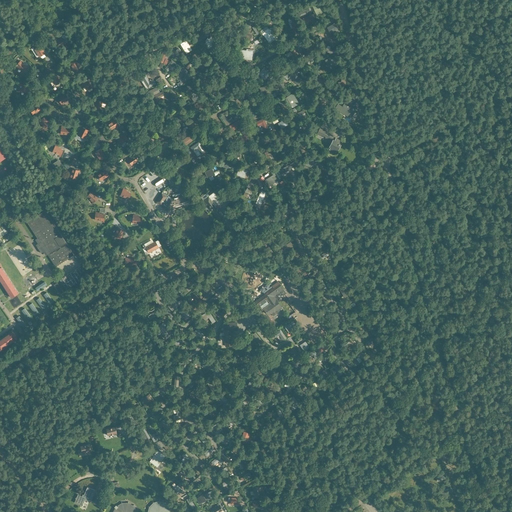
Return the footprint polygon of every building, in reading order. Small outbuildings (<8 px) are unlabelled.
[(318,1),(312,4),(317,15),(323,12),(318,1)] [(299,13),(300,16),(311,11),(309,5),(306,6),(307,9),(299,13)] [(313,14),(303,18),(305,23),(315,19),(313,14)] [(300,29),(294,18),(291,20),(292,22),(290,23),(292,28),(294,27),(296,31),(300,29)] [(336,23),(330,26),(334,33),(340,30),(336,23)] [(266,26),(261,31),(269,42),(272,39),(273,40),(278,37),(271,28),(269,29),(266,26)] [(241,35),(250,40),(252,35),(248,33),(249,31),(247,30),(247,31),(245,30),(245,31),(243,30),(241,35)] [(195,41),(198,44),(208,34),(206,31),(195,41)] [(211,36),(205,43),(210,48),(216,41),(211,36)] [(66,45),(67,44),(63,38),(58,41),(57,40),(54,42),(58,48),(65,43),(66,45)] [(310,40),(304,43),(308,52),(315,49),(310,40)] [(186,53),(192,50),(186,41),(181,44),(186,53)] [(38,58),(45,54),(42,49),(43,48),(41,45),(35,49),(39,56),(38,57),(38,58)] [(323,52),(337,55),(338,51),(330,49),(330,47),(327,46),(327,48),(323,47),(323,52)] [(169,53),(173,57),(181,51),(179,48),(174,52),(172,50),(169,53)] [(225,55),(221,49),(212,54),(215,57),(219,54),(221,57),(225,55)] [(246,49),(246,50),(241,50),(240,58),(251,59),(252,50),(246,49)] [(297,52),(296,53),(295,49),(291,51),(292,55),(290,56),(290,55),(288,56),(288,55),(285,56),(286,58),(287,61),(298,55),(297,52)] [(318,55),(316,51),(304,59),(306,62),(318,55)] [(273,68),(274,68),(276,67),(275,66),(279,62),(280,63),(281,61),(280,60),(281,60),(277,56),(275,58),(275,57),(271,61),(268,63),(273,68)] [(337,67),(331,56),(325,60),(328,66),(331,64),(334,68),(337,67)] [(143,57),(138,67),(141,69),(142,68),(145,69),(147,65),(144,64),(147,59),(143,57)] [(70,64),(75,70),(81,66),(79,63),(78,64),(74,59),(68,64),(69,65),(70,64)] [(168,71),(172,65),(175,68),(178,64),(175,62),(171,59),(165,68),(168,71)] [(19,68),(23,72),(28,66),(27,66),(26,67),(20,61),(15,66),(17,69),(19,68)] [(220,67),(223,73),(231,68),(228,62),(220,67)] [(296,64),(292,69),(297,73),(301,68),(299,67),(302,65),(300,63),(297,65),(296,64)] [(186,67),(193,74),(195,72),(189,65),(186,67)] [(263,68),(261,71),(259,74),(265,80),(270,74),(268,72),(263,68)] [(184,69),(181,71),(186,76),(183,78),(186,81),(191,76),(184,69)] [(298,84),(302,78),(291,72),(287,78),(298,84)] [(197,75),(203,88),(207,86),(201,73),(197,75)] [(51,78),(56,85),(62,81),(60,78),(59,79),(56,74),(50,78),(50,79),(51,78)] [(145,75),(142,77),(148,88),(155,83),(153,80),(151,81),(150,80),(149,81),(145,75)] [(87,90),(92,87),(88,80),(89,79),(81,83),(83,86),(84,85),(87,90)] [(282,81),(280,79),(276,82),(278,84),(277,85),(279,87),(280,89),(284,86),(284,85),(284,84),(282,81)] [(272,82),(273,83),(260,87),(262,93),(273,90),(273,89),(277,88),(276,85),(275,81),(272,82)] [(196,85),(194,82),(184,88),(186,91),(196,85)] [(240,85),(242,89),(237,91),(239,94),(243,92),(244,93),(246,91),(242,83),(240,85)] [(19,84),(19,91),(27,92),(27,93),(28,93),(28,86),(22,85),(22,84),(19,84)] [(340,98),(343,94),(337,90),(334,94),(340,98)] [(69,99),(65,92),(62,94),(63,95),(58,99),(62,105),(63,105),(62,103),(69,99)] [(153,96),(156,104),(160,102),(158,98),(165,95),(163,92),(153,96)] [(293,94),(287,97),(293,107),(299,103),(293,94)] [(207,106),(208,106),(209,108),(210,107),(209,105),(217,100),(214,95),(204,101),(207,106)] [(319,106),(321,100),(325,102),(327,99),(319,96),(316,105),(319,106)] [(104,102),(97,100),(95,105),(94,105),(92,108),(100,111),(102,103),(104,103),(104,102)] [(193,105),(197,110),(204,105),(201,100),(193,105)] [(288,110),(282,100),(279,102),(285,112),(288,110)] [(343,106),(338,104),(335,109),(351,119),(353,116),(357,108),(346,101),(343,106)] [(29,108),(33,114),(40,110),(41,111),(38,104),(33,107),(32,106),(29,108)] [(254,109),(246,111),(248,118),(256,115),(254,109)] [(296,114),(299,119),(306,116),(303,110),(296,114)] [(220,115),(227,126),(233,121),(231,118),(228,120),(223,113),(220,115)] [(45,128),(51,123),(48,120),(47,121),(44,118),(38,123),(39,123),(40,122),(45,128)] [(264,118),(257,122),(258,125),(261,124),(264,129),(265,129),(267,128),(268,128),(264,118)] [(289,119),(287,121),(285,118),(278,123),(281,128),(289,124),(291,122),(289,119)] [(111,121),(108,123),(112,129),(118,125),(119,127),(119,126),(116,120),(112,122),(111,121)] [(242,125),(239,120),(229,125),(232,130),(242,125)] [(339,132),(344,124),(339,121),(334,129),(339,132)] [(288,126),(290,132),(298,130),(295,124),(288,126)] [(212,134),(215,137),(223,127),(220,125),(212,134)] [(61,126),(61,134),(69,135),(69,136),(70,136),(70,129),(65,128),(65,127),(61,126)] [(90,131),(83,127),(80,132),(79,132),(77,135),(84,138),(88,131),(89,131),(90,131)] [(331,146),(332,146),(331,149),(335,151),(336,149),(337,149),(340,144),(339,143),(340,141),(336,139),(337,138),(331,135),(332,134),(320,128),(317,134),(329,140),(333,142),(331,146)] [(117,138),(121,144),(127,140),(128,141),(129,141),(125,135),(125,134),(121,137),(120,136),(117,138)] [(225,141),(227,140),(229,145),(234,143),(230,134),(223,137),(225,141)] [(246,134),(236,138),(239,143),(249,139),(246,134)] [(261,137),(258,138),(263,148),(266,147),(263,141),(270,137),(269,134),(261,138),(261,137)] [(182,141),(185,146),(193,141),(189,136),(182,141)] [(199,141),(190,148),(193,152),(198,149),(201,154),(206,151),(199,141)] [(258,153),(253,144),(247,148),(252,156),(258,153)] [(308,151),(306,144),(297,147),(297,150),(304,148),(305,152),(308,151)] [(60,155),(60,157),(63,150),(58,148),(59,146),(55,145),(52,152),(60,155)] [(100,160),(106,156),(104,153),(103,154),(100,149),(94,153),(95,153),(100,160)] [(130,157),(127,159),(131,165),(138,160),(139,162),(140,161),(136,155),(131,158),(130,157)] [(313,157),(302,164),(306,170),(316,162),(313,157)] [(9,160),(0,166),(0,179),(15,167),(9,160)] [(258,169),(254,162),(250,164),(254,171),(258,169)] [(279,171),(281,174),(295,166),(293,163),(279,171)] [(239,167),(237,173),(239,174),(239,176),(244,178),(247,170),(239,167)] [(80,171),(73,168),(71,174),(70,173),(69,177),(76,179),(78,171),(80,171)] [(205,172),(208,178),(215,175),(212,168),(205,172)] [(97,174),(101,180),(108,176),(109,177),(105,170),(101,173),(100,172),(97,174)] [(265,180),(268,185),(269,186),(273,184),(274,186),(278,183),(277,181),(279,180),(278,178),(275,174),(265,180)] [(216,186),(220,182),(216,177),(211,180),(216,186)] [(243,195),(247,196),(249,192),(252,193),(253,190),(247,187),(243,195)] [(128,200),(131,193),(126,191),(127,190),(123,188),(120,195),(128,199),(128,200)] [(164,190),(163,192),(162,192),(162,193),(161,192),(156,201),(164,206),(163,208),(168,211),(173,203),(174,203),(174,204),(175,204),(175,203),(184,201),(183,197),(186,196),(185,192),(184,189),(181,190),(181,192),(172,194),(173,197),(171,197),(167,195),(168,193),(164,190)] [(211,194),(207,197),(203,200),(206,204),(207,204),(218,219),(223,215),(216,206),(220,202),(216,197),(220,194),(217,189),(211,194)] [(92,203),(93,204),(98,198),(94,194),(95,193),(92,191),(87,196),(93,202),(92,203)] [(234,199),(229,191),(224,194),(229,202),(234,199)] [(103,222),(104,222),(105,215),(99,214),(99,212),(96,212),(95,220),(103,220),(103,222)] [(141,225),(142,217),(139,217),(139,216),(137,216),(137,215),(133,215),(132,223),(141,224),(141,225)] [(41,217),(24,225),(28,234),(45,226),(41,217)] [(121,235),(124,230),(117,226),(117,227),(118,228),(114,235),(121,239),(122,236),(121,235)] [(3,229),(0,230),(0,241),(8,236),(3,229)] [(313,234),(310,229),(299,234),(302,240),(313,234)] [(318,235),(309,239),(311,243),(320,239),(318,235)] [(159,247),(161,246),(158,240),(156,241),(145,247),(143,248),(146,254),(149,253),(159,247)] [(47,254),(55,266),(74,254),(66,241),(58,246),(57,244),(52,247),(51,244),(42,250),(45,255),(47,254)] [(284,246),(287,252),(298,245),(296,242),(292,244),(291,241),(284,246)] [(299,247),(292,251),(296,257),(303,253),(299,247)] [(318,255),(320,259),(329,254),(327,250),(318,255)] [(23,259),(0,269),(0,279),(27,267),(23,259)] [(306,269),(304,265),(296,270),(298,273),(306,269)] [(339,275),(335,267),(325,272),(327,276),(333,272),(336,277),(339,275)] [(306,271),(296,277),(298,280),(308,274),(306,271)] [(44,281),(34,287),(36,291),(46,285),(44,281)] [(274,288),(264,294),(252,303),(263,317),(267,314),(268,316),(271,313),(273,316),(283,309),(281,306),(282,306),(278,301),(284,297),(283,296),(286,293),(281,285),(278,281),(272,286),(274,288)] [(312,281),(303,287),(308,295),(311,293),(308,288),(313,284),(312,281)] [(340,289),(345,299),(349,298),(343,287),(340,289)] [(49,303),(53,300),(46,291),(42,294),(49,303)] [(202,299),(204,302),(214,294),(211,291),(202,299)] [(27,292),(11,303),(25,323),(41,312),(27,292)] [(197,301),(193,305),(196,307),(202,301),(196,295),(193,297),(197,301)] [(39,297),(35,300),(42,309),(46,306),(39,297)] [(180,300),(178,301),(176,299),(167,306),(172,311),(182,303),(180,300)] [(356,309),(359,306),(350,300),(348,303),(356,309)] [(149,311),(155,306),(152,301),(146,306),(149,311)] [(188,319),(192,314),(183,305),(179,310),(188,319)] [(323,309),(327,315),(333,311),(329,305),(323,309)] [(213,312),(220,318),(227,311),(225,308),(220,313),(216,309),(213,312)] [(153,318),(160,314),(157,309),(150,313),(153,318)] [(211,321),(214,318),(209,310),(201,315),(205,320),(209,317),(211,321)] [(334,322),(336,325),(343,320),(337,312),(334,314),(337,319),(334,322)] [(363,322),(365,319),(358,312),(356,315),(363,322)] [(267,322),(273,331),(278,328),(271,319),(267,322)] [(0,351),(16,341),(2,321),(0,322),(0,351)] [(237,322),(232,322),(231,321),(228,321),(228,324),(225,324),(225,329),(226,346),(233,346),(232,331),(237,330),(237,322)] [(284,327),(286,329),(294,324),(292,321),(284,327)] [(157,327),(166,339),(173,334),(164,322),(157,327)] [(370,335),(372,332),(364,324),(362,327),(370,335)] [(199,339),(204,335),(199,328),(194,332),(199,339)] [(263,342),(255,332),(251,335),(260,345),(263,342)] [(185,339),(182,335),(170,344),(172,348),(185,339)] [(340,344),(348,354),(351,352),(345,346),(350,342),(347,338),(340,344)] [(373,351),(379,348),(374,339),(369,342),(372,348),(372,349),(373,351)] [(304,351),(310,347),(305,341),(300,345),(304,351)] [(327,348),(323,343),(316,348),(320,353),(327,348)] [(295,356),(298,354),(293,347),(290,349),(295,356)] [(314,349),(307,354),(309,358),(313,355),(315,359),(319,357),(314,349)] [(199,357),(209,367),(211,364),(201,355),(199,357)] [(349,367),(353,365),(346,356),(343,358),(349,367)] [(244,357),(233,360),(234,365),(237,364),(237,362),(245,360),(244,357)] [(355,357),(351,360),(356,366),(359,363),(355,357)] [(269,361),(267,365),(275,369),(277,364),(269,361)] [(337,379),(343,374),(336,364),(333,367),(338,373),(334,375),(337,379)] [(219,375),(217,373),(221,369),(218,366),(211,373),(216,378),(219,375)] [(329,382),(333,379),(326,369),(322,371),(329,382)] [(179,377),(176,374),(168,379),(171,382),(179,377)] [(231,377),(226,386),(233,389),(237,381),(231,377)] [(314,389),(316,393),(323,389),(319,379),(315,381),(316,382),(312,384),(315,388),(314,389)] [(191,388),(198,383),(196,380),(189,385),(191,388)] [(267,385),(278,391),(280,387),(269,381),(267,385)] [(212,382),(207,385),(212,393),(217,390),(212,382)] [(163,396),(168,392),(163,384),(157,388),(163,396)] [(302,388),(308,396),(311,394),(305,386),(302,388)] [(189,393),(191,396),(194,395),(194,396),(195,396),(199,401),(203,398),(196,388),(189,393)] [(241,399),(248,404),(252,398),(244,393),(241,399)] [(149,394),(141,400),(143,403),(151,397),(149,394)] [(227,405),(230,401),(222,395),(220,398),(227,405)] [(262,401),(267,405),(269,402),(261,395),(256,401),(259,404),(262,401)] [(291,407),(293,410),(300,405),(293,396),(290,398),(295,404),(291,407)] [(173,420),(181,419),(180,407),(176,407),(177,414),(173,415),(173,420)] [(213,418),(216,415),(209,407),(206,409),(213,418)] [(277,417),(275,418),(277,421),(284,418),(279,409),(276,410),(279,415),(277,416),(277,417)] [(123,415),(128,422),(131,420),(128,416),(131,413),(129,411),(123,415)] [(231,421),(233,424),(236,422),(231,415),(225,420),(227,424),(231,421)] [(166,418),(160,422),(165,430),(171,425),(166,418)] [(259,424),(262,429),(265,426),(259,419),(254,423),(256,426),(259,424)] [(219,422),(209,428),(211,431),(221,425),(219,422)] [(106,429),(108,436),(117,434),(115,427),(106,429)] [(150,436),(145,428),(140,430),(142,433),(145,439),(150,436)] [(241,439),(247,442),(250,433),(244,431),(241,439)] [(191,432),(186,436),(184,438),(187,441),(188,442),(195,436),(191,432)] [(154,442),(162,437),(161,434),(156,437),(154,433),(150,435),(154,442)] [(229,444),(233,441),(228,435),(220,441),(223,444),(227,441),(229,444)] [(203,436),(200,438),(208,447),(211,444),(203,436)] [(80,446),(82,453),(91,451),(90,444),(80,446)] [(237,445),(230,450),(232,453),(237,450),(239,453),(242,451),(237,445)] [(207,456),(215,449),(212,446),(204,453),(207,456)] [(150,461),(158,466),(165,456),(157,451),(150,461)] [(186,465),(191,459),(184,452),(182,455),(186,459),(183,462),(186,465)] [(219,456),(211,461),(214,465),(218,461),(220,464),(224,462),(219,456)] [(235,463),(237,466),(245,461),(243,457),(235,463)] [(193,465),(200,474),(203,472),(196,463),(193,465)] [(228,470),(226,466),(216,472),(219,476),(228,470)] [(252,476),(255,474),(250,467),(243,471),(245,475),(249,472),(252,476)] [(187,479),(189,476),(183,469),(180,472),(187,479)] [(233,482),(232,478),(221,483),(223,487),(233,482)] [(106,486),(107,492),(120,489),(118,483),(117,481),(113,482),(113,484),(106,486)] [(177,493),(183,489),(179,483),(173,488),(177,493)] [(82,506),(85,500),(88,501),(89,499),(94,502),(98,493),(95,491),(95,490),(87,487),(83,497),(78,494),(76,498),(76,497),(75,498),(76,499),(74,502),(82,506)] [(260,491),(260,488),(254,488),(254,491),(253,491),(254,494),(255,494),(255,497),(261,496),(261,493),(262,493),(261,490),(260,491)] [(208,500),(214,495),(211,490),(204,494),(208,500)] [(199,504),(206,500),(203,494),(196,498),(199,504)] [(192,508),(195,505),(190,497),(186,499),(192,508)] [(171,511),(171,509),(172,508),(170,506),(168,505),(165,502),(159,501),(153,502),(149,507),(147,511),(171,511)] [(268,506),(268,503),(262,503),(262,506),(261,506),(261,509),(262,509),(262,511),(264,511),(269,511),(268,509),(269,508),(269,506),(268,506)]
